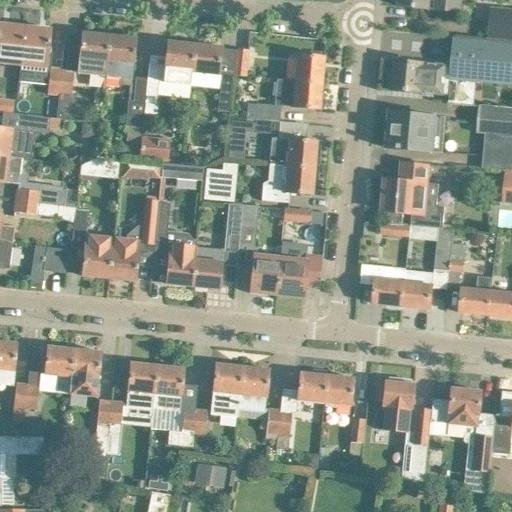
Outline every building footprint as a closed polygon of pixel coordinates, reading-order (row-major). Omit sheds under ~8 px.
[(400,0),(400,7),(428,9),(459,12),(460,0),(400,0)] [(511,11),(492,9),(488,41),(511,43),(511,11)] [(0,63),(19,65),(22,27),(0,24),(0,63)] [(22,27),(19,65),(45,68),(49,30),(22,27)] [(104,77),(108,36),(82,33),(81,43),(69,42),(66,70),(61,69),(58,96),(56,119),(61,120),(72,121),(75,96),(71,95),(73,72),(78,72),(78,75),(104,78),(104,77)] [(108,36),(104,77),(106,77),(106,78),(119,79),(119,85),(129,86),(125,127),(127,127),(125,143),(123,159),(138,160),(141,137),(143,113),(144,103),(145,96),(148,71),(146,71),(145,81),(131,79),(132,70),(135,38),(108,36)] [(396,61),(393,91),(450,96),(451,81),(457,82),(455,102),(474,104),(476,83),(511,86),(511,43),(488,41),(454,38),(451,67),(396,61)] [(148,71),(145,96),(156,97),(158,82),(189,85),(190,73),(194,45),(167,42),(164,70),(164,73),(148,71)] [(194,45),(190,73),(217,75),(220,48),(194,45)] [(237,49),(234,76),(245,77),(248,50),(237,49)] [(297,55),(295,81),(321,84),(323,57),(297,55)] [(51,68),(48,96),(58,96),(61,69),(51,68)] [(217,112),(229,113),(233,76),(221,74),(217,112)] [(245,120),(255,121),(279,123),(280,107),(319,110),(321,84),(295,81),(295,82),(276,80),(273,106),(247,104),(245,120)] [(6,113),(12,114),(14,102),(0,99),(0,112),(1,112),(6,113)] [(504,172),(511,172),(511,108),(479,106),(477,133),(502,135),(499,171),(504,172)] [(12,130),(24,132),(46,134),(48,118),(12,114),(6,113),(1,112),(0,120),(0,128),(4,129),(12,130)] [(386,130),(385,145),(388,146),(388,149),(431,152),(433,134),(443,135),(445,118),(391,113),(390,131),(386,130)] [(229,121),(228,136),(244,137),(244,132),(254,133),(255,123),(229,121)] [(255,123),(254,133),(278,135),(279,123),(255,121),(255,123)] [(94,126),(82,124),(81,137),(93,138),(94,126)] [(20,158),(24,132),(12,130),(4,129),(0,128),(0,155),(8,157),(20,158)] [(141,137),(138,160),(167,163),(169,140),(141,137)] [(316,142),(271,138),(269,165),(314,169),(316,142)] [(79,158),(79,165),(96,157),(90,153),(79,158)] [(8,157),(0,155),(0,182),(16,185),(18,175),(20,158),(8,157)] [(119,176),(158,179),(159,165),(147,164),(120,162),(119,176)] [(402,163),(400,181),(385,180),(383,212),(389,212),(388,224),(411,226),(439,229),(442,229),(444,208),(437,207),(439,185),(428,184),(430,166),(402,163)] [(314,169),(269,165),(267,181),(262,184),(261,200),(288,203),(289,193),(292,194),(312,195),(314,169)] [(162,166),(161,179),(175,180),(176,167),(162,166)] [(203,199),(220,201),(222,171),(206,169),(203,199)] [(511,172),(504,172),(501,203),(511,204),(511,172)] [(13,201),(39,205),(57,207),(75,209),(76,191),(65,190),(65,188),(27,183),(27,186),(18,185),(18,189),(15,189),(13,201)] [(39,205),(13,201),(12,212),(55,217),(57,207),(39,205)] [(112,239),(108,279),(135,281),(138,243),(154,244),(154,243),(158,203),(157,203),(157,201),(145,201),(142,227),(137,226),(125,236),(125,241),(112,239)] [(158,203),(154,243),(165,244),(170,204),(158,203)] [(196,248),(192,287),(219,290),(222,255),(237,256),(240,219),(241,206),(227,204),(223,251),(196,248)] [(284,209),(282,220),(308,223),(309,211),(284,209)] [(75,210),(73,227),(71,247),(84,248),(81,276),(108,279),(112,239),(85,236),(87,211),(75,210)] [(0,214),(0,241),(11,243),(13,227),(0,226),(2,215),(0,214)] [(411,226),(388,224),(382,224),(381,235),(410,237),(411,226)] [(442,229),(439,229),(435,271),(449,272),(451,244),(453,230),(442,229)] [(170,232),(167,265),(165,285),(192,287),(196,248),(195,248),(196,241),(191,240),(187,234),(170,232)] [(11,243),(0,241),(0,268),(8,270),(11,243)] [(451,244),(449,272),(447,288),(460,290),(461,273),(463,273),(466,246),(451,244)] [(66,274),(69,251),(35,246),(29,287),(42,289),(43,282),(42,271),(66,274)] [(279,259),(280,258),(253,256),(249,293),(276,296),(279,259)] [(279,259),(276,296),(303,299),(304,287),(317,288),(320,258),(306,256),(305,261),(279,259)] [(376,285),(374,304),(403,307),(406,272),(364,267),(362,284),(376,285)] [(406,272),(403,307),(431,310),(435,274),(406,272)] [(463,289),(463,293),(461,313),(489,316),(491,292),(492,292),(493,278),(477,277),(476,290),(463,289)] [(491,292),(489,316),(511,318),(511,294),(492,292),(491,292)] [(0,342),(0,383),(11,385),(13,374),(16,344),(0,342)] [(47,347),(44,374),(71,377),(73,349),(47,347)] [(71,377),(69,395),(96,397),(100,352),(73,349),(71,377)] [(130,363),(125,406),(152,409),(156,366),(130,363)] [(215,364),(210,415),(236,418),(237,410),(242,367),(215,364)] [(156,366),(152,409),(179,412),(181,389),(183,369),(156,366)] [(242,367),(237,410),(264,413),(268,370),(242,367)] [(312,370),(312,374),(299,373),(296,401),(323,403),(326,376),(325,376),(326,371),(312,370)] [(28,373),(27,386),(24,410),(36,411),(40,374),(28,373)] [(326,376),(323,403),(350,406),(353,378),(326,376)] [(380,384),(378,402),(382,402),(382,406),(384,407),(382,430),(406,433),(406,427),(413,428),(408,479),(423,481),(430,422),(431,410),(411,408),(413,385),(384,382),(384,385),(380,384)] [(15,384),(12,422),(21,423),(24,410),(27,386),(15,384)] [(477,416),(479,392),(450,389),(449,401),(433,399),(429,435),(463,438),(464,426),(476,427),(469,493),(486,496),(491,452),(492,437),(494,418),(477,416)] [(99,400),(93,457),(105,458),(106,455),(111,402),(99,400)] [(111,402),(106,455),(117,456),(122,403),(111,402)] [(180,433),(168,432),(167,445),(191,447),(194,424),(195,410),(183,409),(183,412),(182,412),(180,433)] [(191,447),(191,448),(208,450),(210,436),(204,435),(206,411),(195,410),(194,424),(191,447)] [(268,410),(265,439),(278,440),(281,411),(268,410)] [(281,411),(278,440),(277,448),(287,450),(291,412),(281,411)] [(492,437),(491,452),(508,453),(510,443),(511,443),(511,417),(494,415),(494,418),(492,437)] [(352,419),(349,443),(349,455),(360,456),(361,444),(363,420),(352,419)] [(0,479),(15,479),(15,456),(41,456),(41,438),(0,436),(0,479)] [(317,469),(326,469),(328,448),(319,448),(318,455),(317,467),(317,469)] [(317,467),(318,455),(306,454),(305,466),(317,467)] [(91,459),(90,479),(103,480),(104,460),(91,459)] [(223,488),(226,468),(197,463),(194,483),(223,488)] [(147,488),(167,491),(170,470),(150,467),(147,488)] [(418,489),(416,498),(424,500),(426,492),(418,489)] [(164,511),(168,495),(151,493),(147,511),(164,511)]
